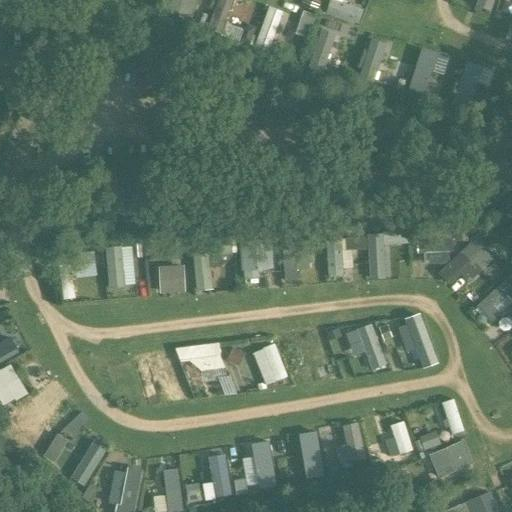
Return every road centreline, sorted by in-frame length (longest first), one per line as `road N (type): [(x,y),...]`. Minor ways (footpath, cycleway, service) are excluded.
road 1 (track): [(85,0),(16,152),(16,200),(28,280),(100,405),(152,430),(447,380),(455,372),(431,305),(404,297),(71,330)]
road 2 (tertiary): [(0,201),(432,174),(485,164),(511,149)]
